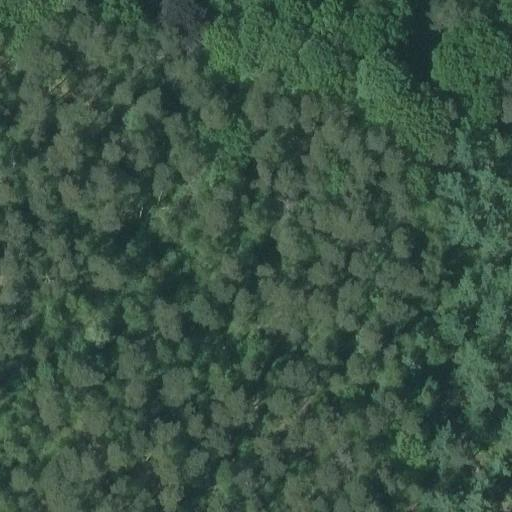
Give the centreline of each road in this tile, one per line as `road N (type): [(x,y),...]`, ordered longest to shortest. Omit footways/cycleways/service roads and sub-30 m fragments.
road 1 (track): [(424,133),(316,58),(257,39),(188,45),(0,19)]
road 2 (track): [(424,133),(430,385)]
road 3 (track): [(499,511),(430,385)]
road 4 (track): [(420,0),(424,133)]
road 5 (track): [(430,385),(432,511)]
